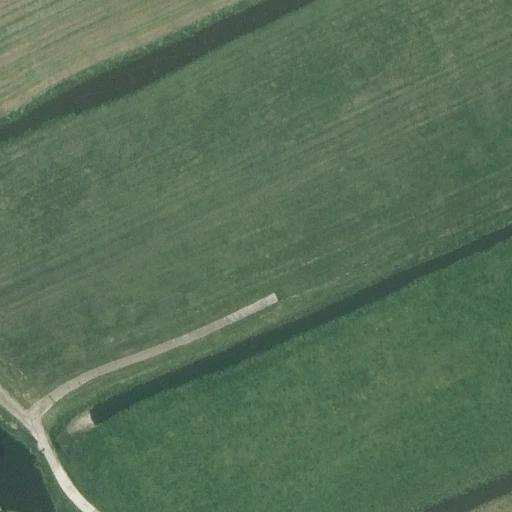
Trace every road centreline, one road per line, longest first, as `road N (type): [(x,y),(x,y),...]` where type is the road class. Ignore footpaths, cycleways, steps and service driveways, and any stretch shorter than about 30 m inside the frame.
road 1 (track): [(273,296),(72,382),(30,414),(0,388)]
road 2 (track): [(30,414),(64,485),(96,511)]
